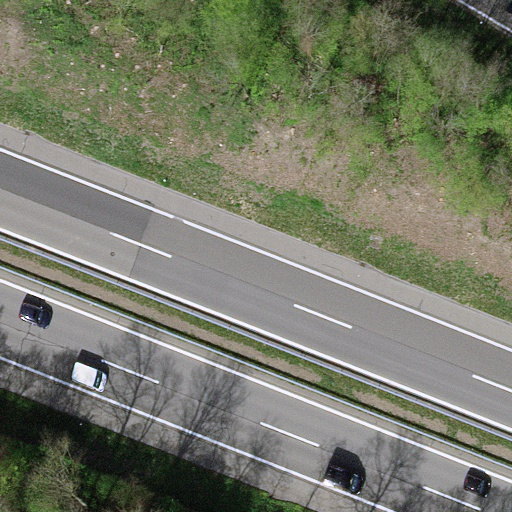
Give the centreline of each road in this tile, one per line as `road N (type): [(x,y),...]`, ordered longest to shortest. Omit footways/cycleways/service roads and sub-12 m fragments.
road 1 (motorway): [(511,393),(0,191)]
road 2 (motorway): [(0,322),(483,511)]
